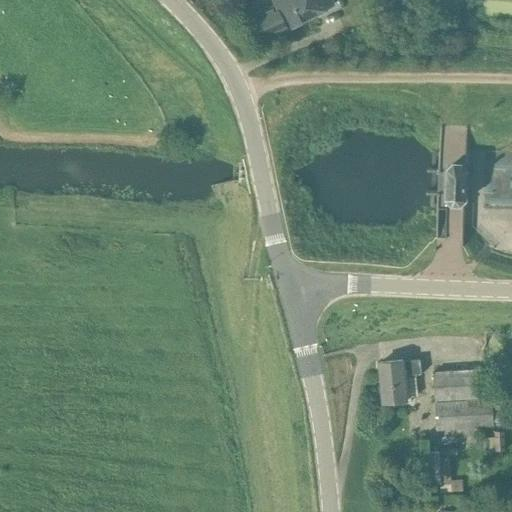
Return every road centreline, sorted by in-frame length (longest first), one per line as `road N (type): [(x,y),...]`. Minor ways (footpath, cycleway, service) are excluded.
road 1 (unclassified): [(239,93),(294,78),(511,78)]
road 2 (tertiary): [(331,511),(288,279)]
road 3 (tertiary): [(511,291),(288,279)]
road 4 (tertiary): [(288,279),(239,93)]
